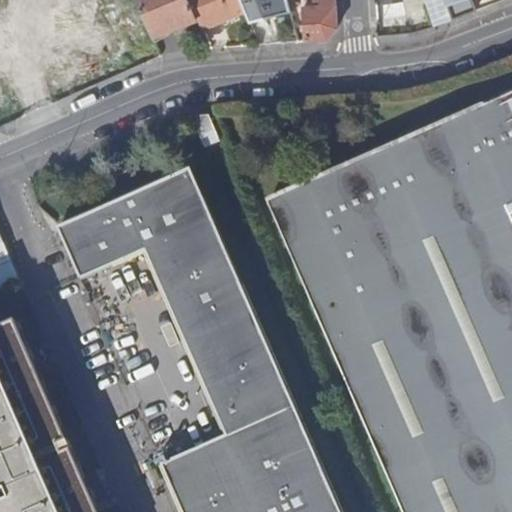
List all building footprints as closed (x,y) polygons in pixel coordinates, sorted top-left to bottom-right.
[(191,0),(138,0),(153,34),(197,15),(191,0)] [(202,26),(246,8),(242,0),(191,0),(197,15),(202,26)] [(337,28),(335,0),(315,0),(316,6),(304,7),(306,40),(327,39),(337,28)] [(447,0),(453,17),(454,17),(476,8),(473,0),(447,0)] [(473,0),(476,8),(481,6),(478,0),(484,0),(486,5),(498,0),(473,0)] [(511,511),(511,95),(363,159),(271,199),(386,467),(406,511),(511,511)] [(225,143),(214,117),(196,118),(210,150),(225,143)] [(344,511),(194,174),(60,226),(82,278),(146,251),(232,443),(168,472),(185,511),(344,511)] [(82,278),(60,226),(58,227),(81,278),(82,278)] [(0,290),(20,282),(0,239),(0,290)] [(64,295),(80,336),(100,327),(84,287),(64,295)] [(99,511),(12,313),(0,317),(0,484),(5,495),(0,496),(0,511),(99,511)] [(84,342),(102,384),(121,376),(102,334),(84,342)]
